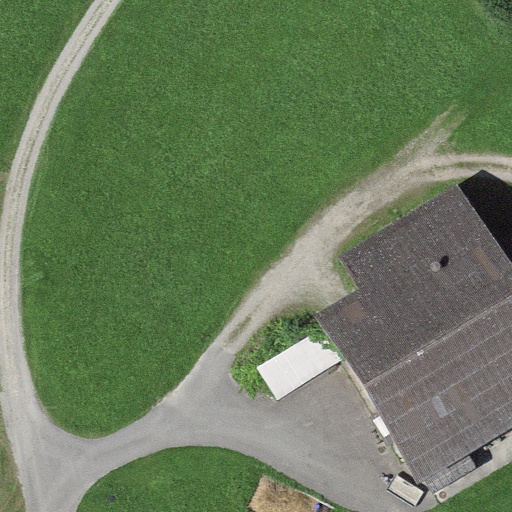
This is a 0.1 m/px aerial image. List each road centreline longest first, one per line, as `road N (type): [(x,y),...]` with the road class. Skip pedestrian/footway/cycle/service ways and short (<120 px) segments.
road 1 (track): [(119,0),(8,199),(45,486)]
road 2 (track): [(45,486),(222,415)]
